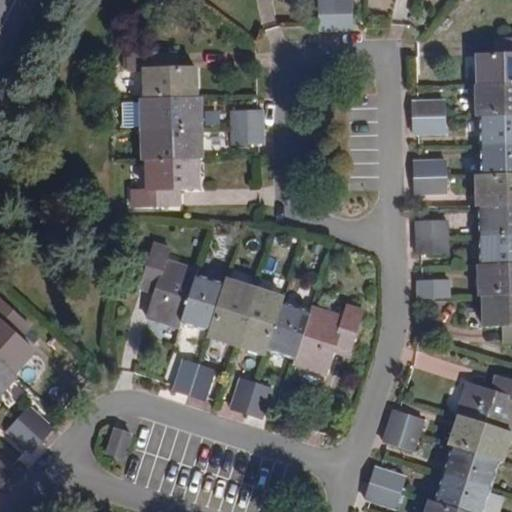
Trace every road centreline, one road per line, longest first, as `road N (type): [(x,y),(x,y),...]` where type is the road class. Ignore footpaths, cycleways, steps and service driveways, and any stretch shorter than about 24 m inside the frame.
road 1 (residential): [(387,247),(379,59),(279,58),(282,211)]
road 2 (residential): [(350,472),(114,400),(49,467)]
road 3 (residential): [(350,472),(395,323),(387,247)]
road 4 (residential): [(49,467),(179,511)]
